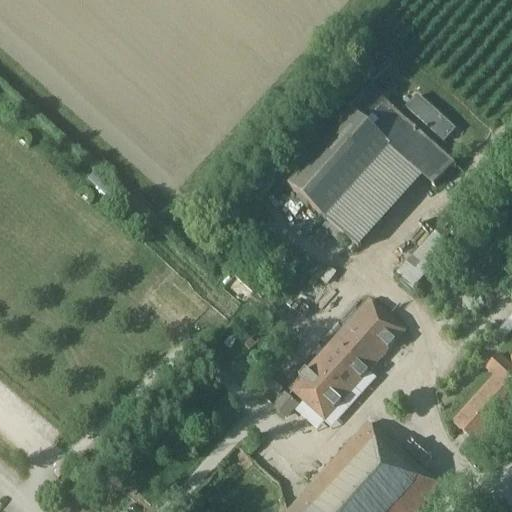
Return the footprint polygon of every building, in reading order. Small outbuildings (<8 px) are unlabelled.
[(285,185),(326,222),(360,251),(424,180),(435,189),(455,167),(369,91),(285,185)] [(435,234),(432,238),(397,277),(414,291),(444,258),(452,248),(435,234)] [(407,333),(374,305),(370,301),(288,391),(325,425),(407,333)] [(477,446),(511,406),(511,357),(510,360),(506,365),(498,358),(487,370),(495,377),(452,425),(459,431),(469,439),(477,446)] [(284,394),(273,408),(272,409),(287,422),(299,407),(284,394)] [(420,511),(440,490),(369,426),(291,511),(420,511)]
